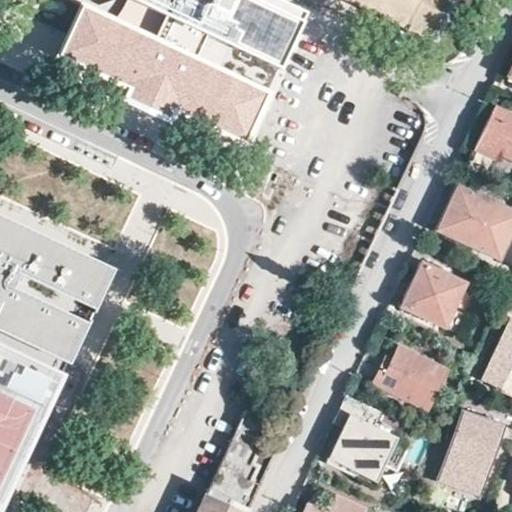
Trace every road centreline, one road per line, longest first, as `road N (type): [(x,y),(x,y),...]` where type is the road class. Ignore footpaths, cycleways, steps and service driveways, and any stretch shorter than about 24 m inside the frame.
road 1 (residential): [(0,85),(204,181),(229,198),(242,221),(239,253),(120,511)]
road 2 (residential): [(270,511),(511,0)]
